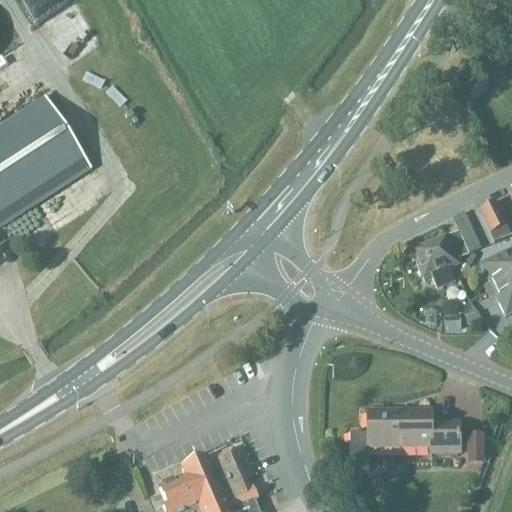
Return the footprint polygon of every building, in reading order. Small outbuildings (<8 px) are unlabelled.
[(0,229),(93,169),(48,99),(0,129),(0,229)] [(459,121),(465,119),(461,112),(456,114),(459,121)] [(480,212),(491,236),(507,228),(496,205),(480,212)] [(507,228),(491,236),(495,245),(511,238),(507,228)] [(413,253),(425,284),(433,280),(438,292),(456,285),(451,270),(460,267),(458,263),(470,258),(460,235),(449,239),(413,253)] [(484,286),(487,293),(511,281),(511,252),(482,266),(491,283),(484,286)] [(511,281),(487,293),(491,300),(497,297),(507,318),(511,315),(511,281)] [(368,415),(368,437),(350,437),(351,473),(369,473),(369,451),(434,451),(434,456),(460,456),(460,426),(433,426),(433,415),(368,415)] [(469,466),(486,466),(486,436),(469,436),(469,466)] [(262,511),(259,504),(262,502),(258,493),(254,494),(236,453),(214,463),(212,460),(187,471),(190,479),(176,485),(174,481),(167,484),(170,489),(164,491),(171,507),(167,509),(168,511),(262,511)]
